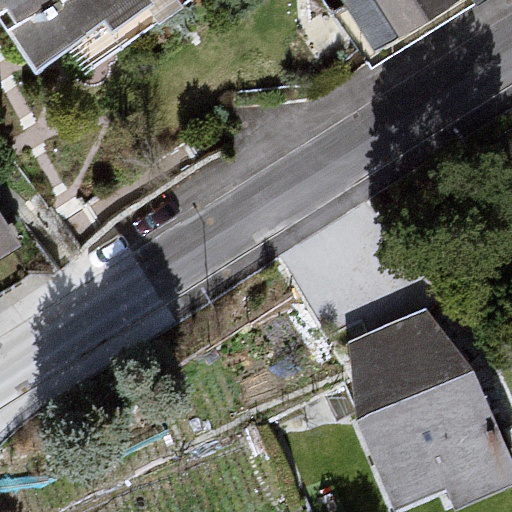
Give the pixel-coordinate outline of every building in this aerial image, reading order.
[(0,0),(0,13),(8,9),(21,26),(3,36),(36,76),(100,24),(104,32),(148,7),(143,0),(0,0)] [(353,0),(373,34),(435,0),(353,0)] [(511,124),(486,135),(511,199),(511,124)] [(0,228),(0,261),(17,253),(0,228)] [(420,315),(350,345),(354,420),(393,511),(399,511),(445,489),(449,511),(450,511),(511,486),(511,458),(474,372),(420,315)]
